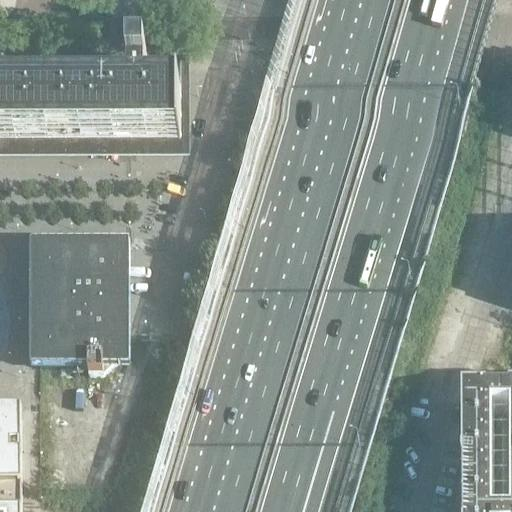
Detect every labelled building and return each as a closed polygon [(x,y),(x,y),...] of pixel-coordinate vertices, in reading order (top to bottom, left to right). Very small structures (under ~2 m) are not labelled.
[(0,146),(182,146),(182,71),(149,71),(149,69),(131,69),(131,71),(115,71),(115,78),(98,78),(98,71),(83,71),(0,71),(0,146)] [(130,301),(130,248),(32,248),(32,302),(130,301)] [(32,363),(32,371),(40,371),(44,371),(123,372),(128,372),(128,366),(130,301),(32,302),(32,363)] [(511,511),(511,404),(465,405),(465,511),(511,511)] [(0,484),(12,485),(12,415),(0,414),(0,484)] [(0,484),(0,500),(22,501),(22,485),(12,485),(0,484)] [(0,511),(22,511),(22,501),(0,500),(0,511)]
